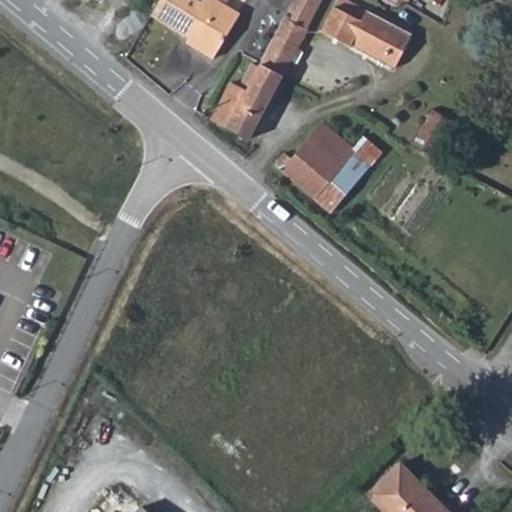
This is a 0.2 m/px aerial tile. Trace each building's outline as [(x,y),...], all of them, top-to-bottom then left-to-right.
[(141,0),(139,5),(174,28),(171,32),(194,48),(222,0),(141,0)] [(285,0),(275,17),(298,30),(315,0),(285,0)] [(348,0),(333,0),(316,31),(344,47),(347,41),(390,65),(407,33),(348,0)] [(298,30),(275,17),(250,62),(278,78),(304,34),(298,30)] [(250,62),(245,60),(234,78),(239,81),(237,85),(229,80),(209,116),(244,136),(278,78),(250,62)] [(417,140),(435,151),(452,120),(434,110),(417,140)] [(295,185),(314,203),(321,208),(337,189),(326,179),(351,148),(321,121),(291,154),(284,148),(272,163),(295,185)] [(394,458),(359,490),(379,511),(442,511),(444,511),(394,458)]
